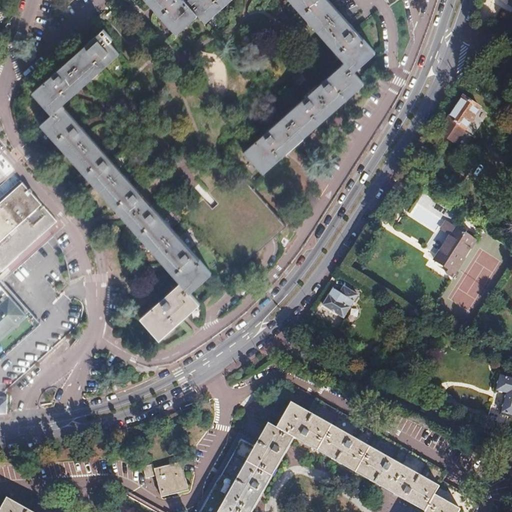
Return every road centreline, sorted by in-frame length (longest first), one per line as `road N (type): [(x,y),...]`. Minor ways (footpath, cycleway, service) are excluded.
road 1 (residential): [(430,0),(397,82),(295,247),(247,302),(162,360),(135,356),(94,328)]
road 2 (tertiary): [(71,421),(173,385),(269,321),(309,274),(436,63)]
road 3 (residential): [(285,348),(511,452)]
road 4 (residential): [(94,328),(91,261),(81,232),(0,136)]
